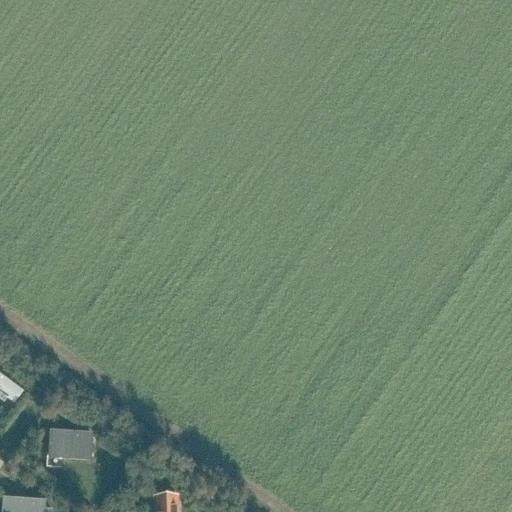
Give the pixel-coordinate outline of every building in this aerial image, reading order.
[(1,409),(0,410),(0,420),(2,423),(9,415),(1,409)] [(97,426),(96,436),(111,438),(112,428),(97,426)] [(50,436),(49,462),(90,464),(91,438),(50,436)] [(176,511),(176,499),(153,500),(153,511),(176,511)] [(3,503),(2,511),(44,511),(43,511),(44,506),(3,503)]
